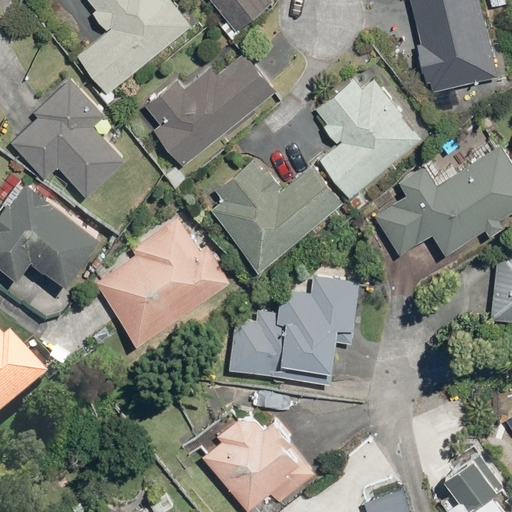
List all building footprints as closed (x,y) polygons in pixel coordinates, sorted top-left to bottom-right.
[(114,23),(81,51),(111,88),(195,19),(179,0),(94,0),(99,5),(95,8),(110,25),(114,22),(114,23)] [(215,0),(238,27),(271,0),(215,0)] [(501,71),(483,0),(414,0),(424,39),(421,40),(430,78),(433,77),(436,87),(501,71)] [(186,162),(279,86),(265,64),(250,50),(248,48),(219,71),(213,63),(187,84),(180,76),(148,101),(164,120),(157,126),(186,162)] [(41,113),(14,138),(48,174),(61,162),(89,192),(130,155),(98,120),(109,110),(74,73),(37,108),(41,113)] [(345,137),(322,156),(353,193),(426,133),(377,74),(365,84),(357,73),(318,105),(330,119),(326,122),(340,138),(343,135),(345,137)] [(409,191),(377,212),(402,251),(437,228),(450,249),(511,208),(511,151),(504,139),(439,181),(426,161),(401,178),(409,191)] [(225,196),(213,206),(263,266),(347,196),(317,159),(283,187),(281,185),(285,182),(272,166),(268,169),(265,165),(257,155),(217,186),(225,196)] [(0,258),(22,273),(36,253),(72,278),(105,231),(29,179),(13,202),(10,200),(0,213),(0,258)] [(99,279),(139,339),(234,276),(211,242),(202,248),(180,215),(133,246),(138,253),(99,279)] [(511,246),(500,246),(493,314),(511,315),(511,246)] [(258,319),(237,316),(232,368),(336,379),(342,322),(357,324),(362,277),(316,272),(315,290),(284,286),(281,310),(259,308),(258,319)] [(0,337),(0,418),(46,381),(8,335),(2,340),(0,337)] [(227,432),(206,449),(251,505),(295,470),(293,467),(304,458),(292,442),(299,436),(280,413),(273,418),(258,399),(222,427),(227,432)] [(464,495),(446,507),(449,511),(511,511),(496,488),(506,482),(482,448),(448,471),(464,495)] [(411,511),(402,483),(365,495),(370,511),(411,511)]
